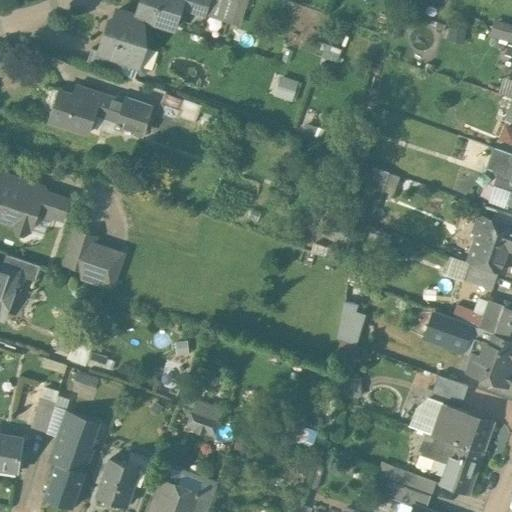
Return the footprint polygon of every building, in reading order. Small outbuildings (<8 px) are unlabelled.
[(141,0),(136,16),(174,28),(180,9),(204,16),(205,15),(209,0),(141,0)] [(209,0),(205,15),(239,26),(247,0),(209,0)] [(143,24),(129,20),(131,15),(117,10),(113,22),(109,20),(99,51),(98,52),(125,62),(138,67),(145,46),(136,43),(139,36),(144,35),(143,24)] [(511,36),(511,31),(492,26),(489,35),(511,41),(511,36)] [(125,62),(98,52),(99,51),(91,48),(87,61),(120,73),(125,62)] [(295,97),(298,78),(277,74),(273,94),(295,97)] [(126,102),(83,87),(80,97),(61,90),(50,123),(87,135),(94,114),(119,122),(117,127),(120,128),(120,127),(143,134),(152,109),(127,100),(126,102)] [(185,101),(166,94),(161,105),(181,113),(185,101)] [(511,125),(501,123),(497,138),(511,142),(511,125)] [(511,154),(494,148),(487,169),(497,173),(493,184),(511,190),(511,154)] [(22,180),(9,176),(5,186),(0,184),(0,220),(13,225),(17,232),(25,234),(31,231),(36,215),(42,213),(63,220),(69,200),(21,184),(22,180)] [(511,228),(511,229),(482,218),(471,247),(503,258),(506,248),(511,249),(511,228)] [(96,238),(74,231),(64,264),(84,270),(81,279),(104,287),(108,276),(114,278),(122,254),(94,244),(96,238)] [(503,258),(471,247),(467,261),(469,262),(498,272),(503,258)] [(40,266),(6,254),(1,268),(17,273),(17,275),(35,281),(40,266)] [(498,272),(469,262),(463,280),(491,290),(498,272)] [(1,268),(0,267),(0,307),(5,309),(17,275),(17,273),(1,268)] [(355,341),(364,306),(342,301),(334,336),(355,341)] [(502,308),(487,303),(483,315),(457,305),(452,318),(477,327),(481,315),(497,321),(502,308)] [(511,310),(502,307),(502,308),(497,321),(493,332),(511,338),(511,310)] [(452,318),(433,311),(424,337),(442,343),(445,336),(452,318)] [(497,321),(481,315),(477,327),(493,332),(497,321)] [(452,318),(445,336),(459,340),(461,335),(472,339),(467,354),(472,355),(466,372),(470,374),(505,386),(511,365),(511,338),(477,327),(452,318)] [(84,362),(90,344),(76,340),(71,358),(84,362)] [(359,348),(339,342),(335,361),(354,367),(359,348)] [(466,372),(436,362),(432,372),(436,374),(467,384),(470,374),(466,372)] [(98,379),(78,372),(74,383),(94,390),(98,379)] [(467,384),(436,374),(430,392),(460,402),(467,384)] [(337,394),(359,394),(359,376),(337,376),(337,394)] [(55,403),(40,399),(32,429),(46,432),(55,403)] [(491,425),(464,416),(466,412),(440,403),(429,433),(482,452),(491,425)] [(217,419),(194,411),(189,426),(197,429),(196,431),(203,434),(204,431),(212,434),(217,419)] [(55,463),(80,471),(84,459),(87,460),(91,448),(88,447),(97,423),(98,423),(68,412),(67,412),(68,412),(59,437),(50,461),(55,463)] [(429,433),(426,432),(419,453),(448,463),(441,483),(467,493),(482,452),(429,433)] [(22,439),(0,436),(0,468),(19,470),(22,439)] [(153,459),(130,451),(126,464),(138,468),(133,483),(143,487),(153,459)] [(126,464),(110,459),(98,496),(125,505),(133,483),(138,468),(126,464)] [(80,471),(55,463),(44,496),(73,507),(85,473),(85,472),(80,471)] [(435,481),(406,470),(401,484),(431,495),(435,481)] [(203,479),(182,472),(177,486),(196,492),(197,491),(199,492),(203,479)] [(377,475),(369,497),(382,501),(384,495),(389,480),(377,475)] [(206,511),(216,484),(203,479),(199,492),(198,494),(199,494),(193,511),(194,511),(206,511)] [(401,484),(389,480),(384,495),(414,506),(425,510),(431,495),(401,484)] [(177,486),(163,481),(151,511),(194,511),(193,511),(199,494),(198,494),(199,492),(197,491),(196,492),(177,486)]
